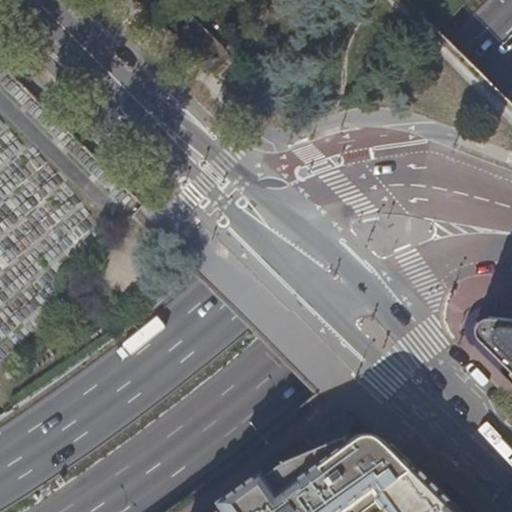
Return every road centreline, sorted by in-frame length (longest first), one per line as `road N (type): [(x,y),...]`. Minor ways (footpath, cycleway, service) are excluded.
road 1 (trunk): [(511,24),(223,305),(155,364),(0,470)]
road 2 (trunk): [(90,511),(284,365),(511,140)]
road 3 (primary): [(326,306),(412,397),(511,474)]
road 4 (tertiary): [(511,223),(440,186),(394,182),(353,187),(288,216)]
road 5 (primary): [(511,464),(460,384),(379,290)]
road 6 (primary): [(178,137),(40,0)]
road 7 (tertiary): [(379,290),(511,239)]
road 8 (primary): [(178,137),(196,173),(264,244)]
road 9 (primary): [(288,216),(215,155),(178,137)]
